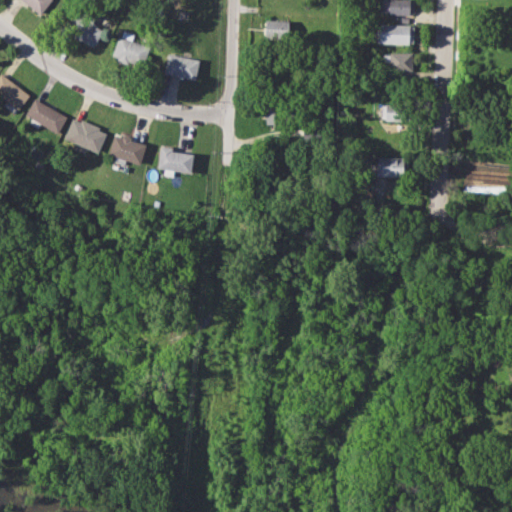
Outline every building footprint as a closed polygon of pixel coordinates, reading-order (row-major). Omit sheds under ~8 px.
[(22,0),(52,0),(42,14),(22,0)] [(380,0),(413,0),(413,15),(388,14),(388,11),(380,10),(380,0)] [(81,5),(98,17),(94,23),(104,31),(93,46),(66,26),(81,5)] [(178,8),(190,10),(188,19),(177,17),(178,8)] [(266,18),(289,19),(289,35),(265,34),(266,18)] [(377,24),(413,25),(413,44),(376,43),(377,24)] [(108,56),(118,34),(121,35),(124,30),(133,34),(131,39),(152,49),(141,71),(108,56)] [(382,54),(389,54),(389,50),(412,50),(411,76),(397,76),(398,69),(382,69),(382,54)] [(167,51),(199,58),(194,80),(162,73),(167,51)] [(0,96),(0,72),(1,71),(31,94),(16,115),(3,105),(6,101),(0,96)] [(26,114),(35,97),(67,115),(58,131),(41,122),(38,128),(28,123),(32,117),(26,114)] [(383,102),(411,103),(411,122),(382,121),(383,102)] [(266,104),(292,105),(291,123),(266,122),(266,104)] [(64,137),(72,117),(106,131),(98,151),(64,137)] [(108,152),(113,134),(123,136),(124,133),(133,136),(132,139),(146,144),(140,162),(126,157),(124,164),(114,161),(116,155),(108,152)] [(159,144),(173,146),(173,150),(194,153),(191,172),(173,169),(172,176),(163,175),(164,168),(156,167),(159,144)] [(377,156),(408,157),(407,177),(376,175),(377,156)] [(36,159),(45,163),(41,171),(32,167),(36,159)]
